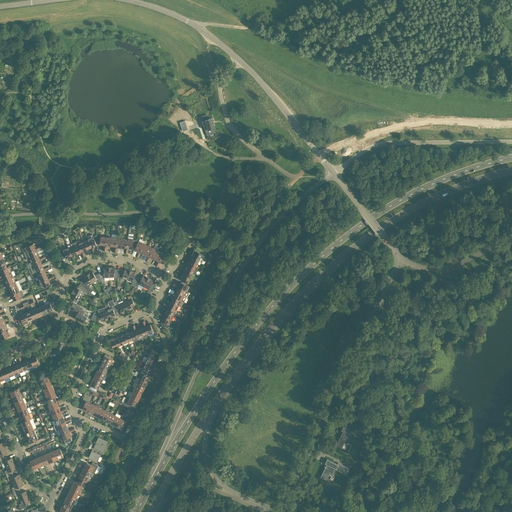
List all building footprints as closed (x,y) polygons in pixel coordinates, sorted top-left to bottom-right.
[(205,129),(207,135),(215,132),(214,128),(214,127),(211,118),(205,120),(202,121),(204,130),(205,129)] [(88,239),(91,247),(92,248),(94,248),(94,247),(94,246),(97,245),(92,234),(87,236),(88,239)] [(137,252),(136,254),(139,255),(140,253),(139,253),(139,251),(143,243),(145,241),(140,238),(139,241),(138,241),(134,249),(137,250),(136,251),(137,252)] [(91,247),(88,239),(83,241),(86,249),(91,247)] [(33,243),(30,244),(29,241),(23,244),(24,247),(22,248),(24,253),(35,249),(36,248),(36,246),(35,246),(34,246),(33,243)] [(72,243),(73,245),(76,253),(81,251),(78,243),(77,241),(72,243)] [(86,249),(83,241),(78,243),(81,251),(86,249)] [(68,247),(72,255),(76,253),(73,245),(72,243),(67,245),(68,247)] [(143,243),(139,251),(144,254),(148,246),(143,243)] [(36,248),(35,249),(24,253),(27,258),(29,257),(37,254),(36,251),(37,251),(37,250),(39,249),(38,246),(36,246),(36,248)] [(149,256),(153,248),(148,246),(144,254),(149,256)] [(191,255),(199,259),(202,254),(204,255),(206,251),(197,246),(195,249),(194,248),(194,250),(191,255)] [(62,258),(66,257),(66,258),(72,255),(68,247),(63,249),(63,248),(59,250),(62,258)] [(154,259),(158,251),(153,248),(149,256),(154,259)] [(159,261),(163,253),(158,251),(154,259),(159,261)] [(164,264),(165,261),(168,262),(170,257),(163,253),(159,261),(164,264)] [(37,254),(29,257),(31,262),(41,258),(40,256),(39,255),(38,256),(37,254)] [(201,259),(199,259),(191,255),(189,259),(197,263),(199,265),(201,262),(200,261),(201,259)] [(33,267),(41,264),(40,261),(42,261),(41,260),(43,259),(42,256),(40,256),(41,258),(31,262),(33,267)] [(195,268),(197,263),(189,259),(186,264),(195,268)] [(42,266),(41,264),(33,267),(35,272),(44,268),(45,268),(44,266),(44,265),(42,266)] [(197,270),(195,268),(186,264),(184,269),(192,273),(195,275),(197,270)] [(9,266),(7,267),(1,270),(3,275),(11,271),(9,266)] [(45,268),(44,268),(35,272),(37,277),(46,273),(45,271),(46,270),(47,269),(46,266),(44,266),(45,268)] [(104,278),(104,277),(109,277),(109,267),(103,267),(103,273),(99,274),(101,281),(102,284),(105,283),(104,281),(104,278)] [(115,280),(118,280),(119,271),(114,271),(114,267),(109,267),(109,277),(115,277),(115,278),(115,280)] [(121,281),(121,279),(121,278),(127,280),(130,270),(125,268),(123,272),(119,271),(118,280),(121,281)] [(195,275),(192,273),(184,269),(182,274),(190,278),(193,279),(195,275)] [(127,280),(132,282),(132,283),(131,285),(134,286),(137,278),(134,276),(135,272),(130,270),(127,280)] [(11,271),(3,275),(5,280),(13,276),(11,271)] [(92,271),(87,274),(93,283),(97,280),(98,280),(99,282),(101,281),(99,274),(95,276),(92,271)] [(46,273),(37,277),(39,282),(49,278),(48,276),(48,275),(47,276),(46,273)] [(88,286),(93,283),(87,274),(82,277),(85,281),(80,283),(80,284),(81,284),(88,290),(90,292),(91,292),(91,289),(90,288),(88,286)] [(193,279),(190,278),(182,274),(179,279),(190,284),(193,279)] [(49,278),(39,282),(42,287),(50,284),(49,281),(50,280),(50,279),(52,279),(50,275),(48,276),(49,278)] [(137,287),(138,285),(138,284),(144,286),(148,277),(143,275),(141,279),(137,278),(134,286),(137,287)] [(13,276),(5,280),(7,285),(15,281),(13,276)] [(148,277),(144,286),(149,289),(147,292),(150,293),(151,291),(154,285),(151,284),(153,280),(148,277)] [(15,281),(7,285),(9,290),(17,286),(15,281)] [(177,286),(178,287),(186,291),(189,286),(181,282),(180,284),(177,282),(176,284),(174,287),(175,287),(176,288),(177,286)] [(90,292),(88,290),(81,284),(78,288),(74,286),(72,291),(81,296),(84,291),(88,295),(89,294),(90,296),(92,294),(90,292)] [(11,295),(20,291),(17,286),(9,290),(11,295)] [(189,292),(186,291),(178,287),(177,286),(176,288),(175,287),(174,289),(177,290),(176,292),(184,296),(186,297),(189,292)] [(13,300),(22,297),(24,296),(22,290),(20,291),(11,295),(10,295),(11,297),(11,298),(12,298),(13,300)] [(78,301),(81,296),(72,291),(69,296),(78,301)] [(186,297),(184,296),(176,292),(173,296),(181,300),(184,302),(186,297)] [(336,302),(340,297),(336,294),(332,299),(336,302)] [(135,305),(133,303),(130,295),(127,297),(128,299),(123,302),(127,311),(132,309),(132,307),(135,305)] [(179,305),(181,300),(173,296),(171,301),(179,305)] [(109,308),(107,309),(111,318),(116,316),(114,311),(117,310),(114,302),(112,299),(108,301),(108,303),(110,307),(109,308)] [(53,301),(44,305),(48,313),(53,311),(53,310),(57,308),(53,301)] [(122,313),(127,311),(123,302),(118,304),(118,303),(117,303),(116,301),(114,302),(117,310),(120,308),(122,313)] [(176,310),(179,305),(171,301),(168,306),(176,310)] [(83,322),(86,317),(80,313),(82,309),(79,308),(80,307),(76,305),(72,303),(70,309),(73,310),(77,313),(75,318),(83,322)] [(43,315),(48,313),(44,305),(40,307),(43,315)] [(106,321),(111,318),(107,309),(106,306),(100,309),(100,308),(97,309),(101,317),(104,316),(106,321)] [(168,306),(166,311),(174,315),(176,310),(168,306)] [(38,317),(43,315),(40,307),(35,309),(38,317)] [(33,319),(38,317),(35,309),(30,311),(33,319)] [(28,322),(33,319),(30,311),(25,313),(28,322)] [(171,320),(174,315),(166,311),(164,315),(163,314),(162,315),(171,320)] [(23,324),(28,322),(25,313),(19,316),(20,316),(16,317),(20,325),(23,324)] [(167,328),(171,320),(162,315),(162,316),(163,317),(161,321),(162,321),(160,324),(167,328)] [(148,335),(153,333),(155,335),(158,334),(153,324),(150,325),(150,324),(145,326),(148,335)] [(145,326),(140,329),(143,337),(148,335),(145,326)] [(134,329),(135,331),(139,339),(143,337),(140,329),(137,330),(137,328),(136,329),(134,329)] [(10,335),(8,330),(0,332),(0,334),(2,338),(10,335)] [(128,341),(132,339),(133,339),(130,333),(129,331),(124,333),(128,341)] [(133,341),(139,339),(135,331),(130,333),(133,339),(132,339),(133,341)] [(119,335),(123,343),(128,341),(124,333),(119,335)] [(64,345),(65,342),(66,342),(67,342),(65,345),(70,348),(73,341),(68,339),(67,339),(68,338),(60,335),(59,339),(58,339),(57,342),(58,342),(55,349),(55,348),(53,352),(60,355),(64,345)] [(118,346),(123,343),(119,335),(114,337),(118,346)] [(113,348),(118,346),(114,337),(109,339),(113,348)] [(158,356),(157,356),(159,353),(151,349),(150,352),(149,352),(147,357),(155,361),(156,360),(158,356)] [(102,360),(110,364),(113,359),(105,355),(102,360)] [(31,358),(34,366),(39,364),(36,356),(31,358)] [(158,362),(156,360),(155,361),(147,357),(145,362),(153,366),(155,362),(157,364),(158,362)] [(29,368),(34,366),(31,358),(26,360),(29,368)] [(24,371),(29,368),(26,360),(21,362),(24,371)] [(108,369),(110,364),(102,360),(100,365),(108,369)] [(152,373),(153,371),(151,370),(153,366),(145,362),(142,361),(140,366),(150,371),(150,372),(152,373)] [(19,373),(24,371),(21,362),(16,364),(19,373)] [(14,375),(19,373),(16,364),(11,367),(14,375)] [(105,374),(108,369),(100,365),(97,370),(105,374)] [(148,376),(150,372),(150,371),(140,366),(139,366),(137,370),(138,371),(140,372),(142,373),(148,376)] [(11,367),(6,369),(9,377),(14,375),(11,367)] [(4,379),(9,377),(6,369),(1,371),(4,379)] [(103,379),(105,374),(97,370),(95,375),(103,379)] [(150,377),(148,376),(142,373),(140,372),(138,371),(136,376),(139,378),(147,382),(150,377)] [(50,380),(47,375),(39,379),(39,377),(36,379),(37,382),(40,381),(41,384),(50,380)] [(100,384),(103,379),(95,375),(92,379),(100,384)] [(137,383),(145,387),(147,382),(139,378),(137,383)] [(98,389),(100,384),(92,379),(90,385),(98,389)] [(50,380),(41,384),(44,389),(52,385),(50,380)] [(142,391),(145,387),(137,383),(134,387),(142,391)] [(52,385),(44,389),(46,394),(54,390),(52,385)] [(140,396),(142,391),(134,387),(132,392),(140,396)] [(12,397),(20,393),(18,388),(10,391),(12,396),(12,397)] [(54,390),(46,394),(48,399),(54,396),(56,396),(54,390)] [(12,397),(12,396),(9,397),(10,399),(13,398),(14,402),(23,398),(25,397),(22,392),(20,393),(12,397)] [(138,401),(140,396),(132,392),(130,397),(138,401)] [(56,400),(54,396),(48,399),(46,400),(48,405),(56,401),(56,400)] [(87,411),(91,403),(88,402),(90,398),(84,396),(79,406),(82,407),(82,409),(87,411)] [(138,401),(130,397),(127,396),(122,404),(125,406),(127,402),(135,406),(138,401)] [(13,407),(14,409),(17,408),(16,407),(25,403),(23,398),(14,402),(16,405),(13,407)] [(56,401),(48,405),(50,410),(58,406),(57,402),(59,401),(58,399),(56,400),(56,401)] [(93,404),(91,403),(87,411),(92,414),(97,403),(94,401),(93,404)] [(19,411),(27,408),(25,403),(16,407),(17,408),(19,411)] [(97,403),(92,414),(96,416),(100,408),(102,405),(97,403)] [(58,406),(50,410),(52,415),(61,411),(61,412),(64,411),(63,409),(60,410),(58,406)] [(27,408),(19,411),(20,415),(21,416),(29,413),(27,408)] [(100,408),(96,416),(101,418),(105,410),(100,408)] [(106,421),(110,413),(105,410),(101,418),(106,421)] [(61,411),(52,415),(54,420),(63,416),(61,412),(61,411)] [(18,417),(18,419),(21,417),(23,421),(29,419),(31,418),(29,413),(21,416),(20,415),(18,417)] [(110,413),(106,421),(111,423),(115,415),(110,413)] [(115,415),(111,423),(116,426),(120,418),(115,415)] [(63,416),(54,420),(56,425),(65,421),(64,420),(63,416)] [(120,418),(116,426),(121,428),(121,427),(124,429),(128,420),(123,417),(122,419),(120,418)] [(31,424),(29,419),(23,421),(21,422),(23,427),(31,424)] [(65,421),(56,425),(59,430),(67,426),(65,422),(68,421),(67,419),(64,420),(65,421)] [(31,424),(23,427),(25,432),(33,429),(31,424)] [(67,426),(59,430),(61,434),(61,435),(69,431),(70,432),(72,431),(71,429),(69,430),(67,426)] [(343,426),(341,429),(341,430),(342,431),(336,445),(342,447),(348,434),(352,436),(354,431),(343,426)] [(33,429),(25,432),(27,437),(36,434),(33,429)] [(71,436),(70,432),(69,431),(61,435),(61,434),(59,435),(61,441),(64,439),(65,442),(67,442),(69,443),(70,440),(72,440),(70,436),(71,436)] [(372,437),(363,432),(357,444),(366,449),(372,437)] [(36,434),(27,437),(29,442),(38,439),(36,434)] [(98,437),(93,448),(102,452),(107,441),(98,437)] [(54,450),(58,458),(63,456),(60,448),(54,450)] [(53,460),(58,458),(54,450),(50,452),(53,460)] [(97,461),(100,455),(92,451),(89,457),(97,461)] [(48,463),(53,460),(50,452),(45,454),(48,463)] [(43,465),(48,463),(45,454),(40,456),(43,465)] [(38,467),(43,465),(40,456),(35,459),(38,467)] [(6,457),(4,457),(0,459),(0,460),(2,464),(4,463),(5,467),(14,463),(12,457),(7,459),(6,457)] [(33,469),(38,467),(35,459),(29,461),(33,469)] [(332,475),(335,469),(342,472),(344,466),(338,463),(338,464),(327,459),(325,463),(326,464),(322,474),(328,477),(329,474),(332,475)] [(84,467),(92,471),(93,472),(95,473),(98,465),(92,462),(91,465),(86,462),(84,466),(84,467)] [(14,463),(5,467),(7,470),(4,471),(6,476),(13,473),(12,470),(16,468),(14,463)] [(93,472),(92,471),(84,467),(84,466),(82,465),(81,467),(83,468),(81,472),(89,476),(91,477),(93,472)] [(81,472),(79,476),(77,475),(76,477),(78,478),(79,477),(87,481),(89,476),(81,472)] [(13,473),(6,476),(9,481),(11,480),(12,483),(21,479),(19,474),(14,476),(13,473)] [(82,485),(84,486),(87,481),(79,477),(78,478),(76,482),(82,485)] [(21,479),(12,483),(14,486),(11,487),(14,492),(20,490),(19,487),(23,485),(21,479)] [(80,490),(82,485),(76,482),(74,481),(72,486),(80,490)] [(78,495),(80,490),(72,486),(69,491),(78,495)] [(20,490),(14,492),(16,497),(18,496),(19,500),(28,496),(26,490),(21,492),(20,490)] [(75,499),(78,495),(69,491),(67,495),(75,499)] [(73,504),(75,499),(67,495),(65,500),(73,504)] [(28,496),(19,500),(21,503),(19,504),(21,509),(27,506),(26,503),(31,501),(28,496)] [(70,509),(73,504),(65,500),(62,505),(70,509)]
